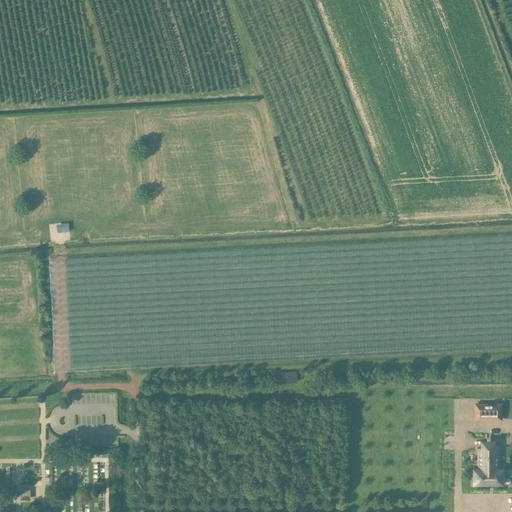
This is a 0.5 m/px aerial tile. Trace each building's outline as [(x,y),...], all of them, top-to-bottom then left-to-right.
[(279,371),(278,382),(294,383),(294,377),(292,377),(292,372),(279,371)] [(76,403),(109,402),(109,396),(115,395),(115,393),(76,394),(76,403)] [(501,404),(484,404),(484,420),(501,419),(501,404)] [(475,472),(475,484),(504,484),(504,472),(500,472),(500,452),(479,452),(479,472),(475,472)] [(31,500),(31,489),(21,489),(21,500),(31,500)]
